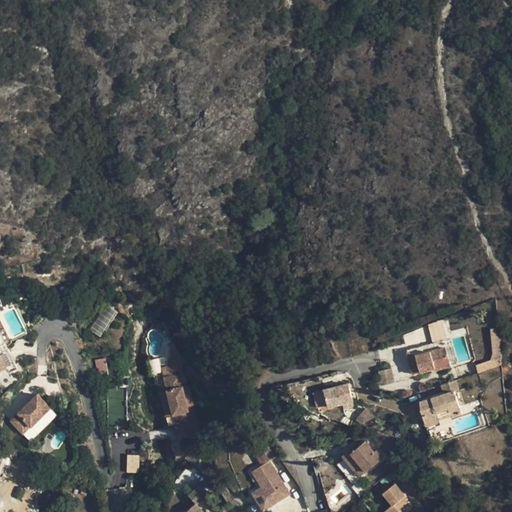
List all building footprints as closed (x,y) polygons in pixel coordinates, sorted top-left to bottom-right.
[(106,305),(89,329),(99,336),(116,312),(106,305)] [(430,341),(445,340),(443,321),(428,323),(430,341)] [(421,356),(450,350),(448,342),(412,352),(418,375),(424,374),(421,356)] [(454,368),(450,350),(421,356),(424,374),(439,370),(439,372),(454,368)] [(502,365),(501,357),(476,366),(477,373),(502,365)] [(106,358),(95,359),(97,373),(108,371),(106,358)] [(378,371),(382,385),(395,382),(390,368),(378,371)] [(183,371),(167,374),(170,387),(175,412),(178,425),(194,421),(190,406),(186,384),(183,371)] [(349,378),(323,384),(329,401),(354,394),(349,378)] [(459,379),(447,384),(448,387),(438,390),(440,395),(423,401),(430,419),(464,408),(457,388),(461,386),(459,379)] [(191,383),(186,384),(190,406),(196,405),(191,383)] [(175,412),(170,387),(163,389),(168,413),(175,412)] [(29,427),(49,408),(36,395),(8,421),(20,434),(28,426),(29,427)] [(378,412),(365,403),(356,414),(362,421),(378,412)] [(194,421),(178,425),(181,438),(197,434),(194,421)] [(400,444),(407,433),(391,421),(382,434),(400,444)] [(366,476),(390,459),(384,450),(382,452),(373,442),(363,449),(360,446),(350,454),(366,476)] [(174,456),(184,455),(183,443),(173,443),(174,456)] [(260,465),(269,461),(265,451),(256,456),(260,465)] [(126,454),(127,472),(139,472),(139,454),(126,454)] [(261,511),(291,495),(271,460),(250,472),(259,488),(250,492),(261,511)] [(401,508),(396,511),(418,511),(419,511),(410,501),(413,499),(403,487),(391,496),(401,508)] [(208,511),(198,500),(187,509),(189,511),(208,511)]
